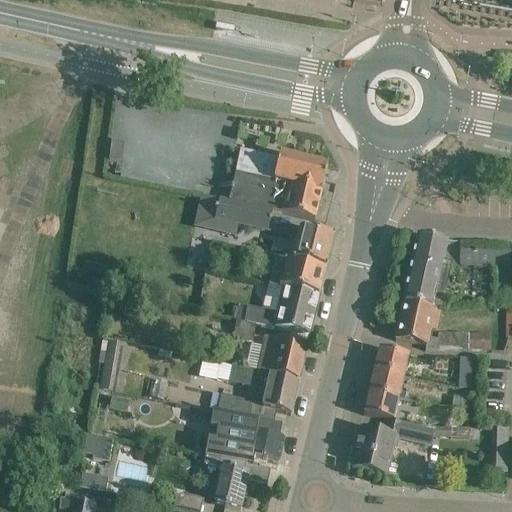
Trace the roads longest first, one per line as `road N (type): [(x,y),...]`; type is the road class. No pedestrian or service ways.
road 1 (secondary): [(347,85),(0,17)]
road 2 (tertiary): [(307,501),(370,219)]
road 3 (residential): [(370,219),(511,230)]
